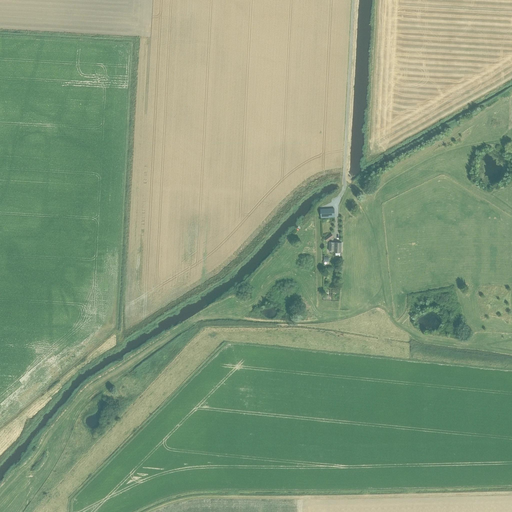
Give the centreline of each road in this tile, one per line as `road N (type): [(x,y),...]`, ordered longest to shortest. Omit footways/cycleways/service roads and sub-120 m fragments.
road 1 (track): [(0,494),(93,385),(194,321),(311,322),(364,307)]
road 2 (track): [(150,511),(209,498),(511,493)]
road 3 (unclassified): [(336,238),(346,184),(353,0)]
road 4 (track): [(364,307),(384,306),(415,335),(511,348)]
road 5 (track): [(511,138),(422,160),(375,191)]
road 6 (track): [(364,307),(381,289),(375,191)]
